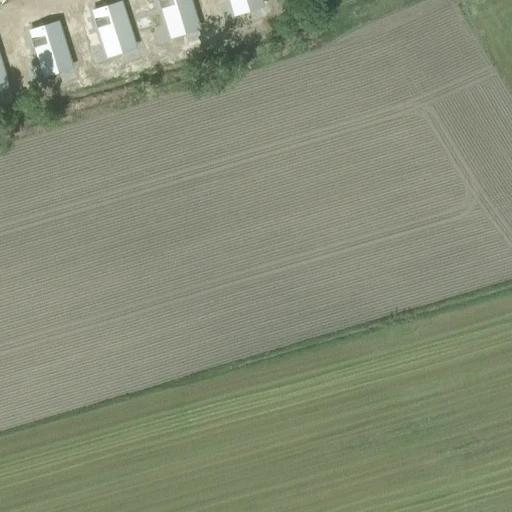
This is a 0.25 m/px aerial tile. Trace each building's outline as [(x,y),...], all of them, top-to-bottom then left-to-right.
[(136,46),(121,0),(92,9),(107,55),(136,46)] [(201,28),(192,0),(159,0),(171,37),(201,28)] [(263,4),(262,0),(229,0),(233,13),(263,4)] [(262,11),(260,14),(260,18),(263,21),(266,22),(269,22),(272,20),(274,17),(273,13),(272,10),(268,9),(265,9),(262,11)] [(73,66),(58,20),(28,29),(43,75),(73,66)] [(0,88),(8,86),(0,60),(0,88)]
